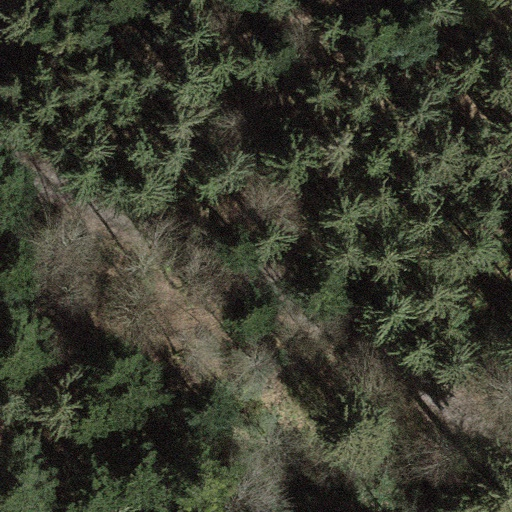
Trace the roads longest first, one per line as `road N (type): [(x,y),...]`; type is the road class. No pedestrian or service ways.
road 1 (track): [(0,172),(127,218),(269,290),(417,380),(511,451)]
road 2 (track): [(360,0),(152,66),(0,91)]
